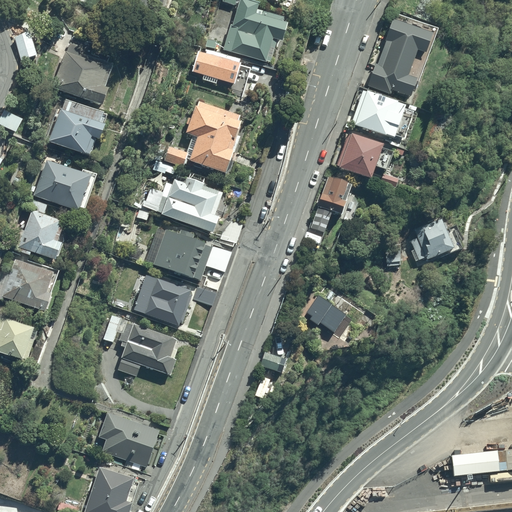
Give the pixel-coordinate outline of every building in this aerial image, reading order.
[(259,7),(240,2),(233,28),(231,28),(223,53),(271,66),(277,43),(283,44),(288,27),(283,26),(284,21),(257,13),(259,7)] [(433,38),(393,22),(385,44),(386,45),(377,67),(375,67),(367,88),(391,97),(392,93),(411,101),(418,83),(408,79),(418,54),(426,57),(433,38)] [(33,35),(14,41),(22,68),(40,62),(33,35)] [(85,51),(70,45),(51,92),(102,113),(109,97),(105,95),(115,70),(83,57),(85,51)] [(207,53),(205,58),(198,56),(192,75),(203,79),(202,83),(216,87),(217,83),(235,89),(241,69),(238,69),(240,63),(207,53)] [(414,116),(404,112),(405,109),(367,95),(366,96),(363,95),(351,126),(355,128),(354,130),(393,144),(394,140),(404,144),(414,116)] [(106,120),(64,103),(48,146),(89,162),(95,146),(99,147),(105,132),(102,131),(106,120)] [(186,126),(189,127),(186,137),(192,139),(186,155),(163,148),(158,163),(182,171),(185,161),(190,163),(189,165),(225,177),(242,126),(237,124),(239,118),(199,105),(197,110),(195,110),(191,121),(188,120),(186,126)] [(0,129),(15,138),(23,126),(4,114),(0,120),(0,129)] [(393,157),(383,152),(384,150),(347,137),(336,168),(340,170),(338,173),(372,185),(376,171),(385,175),(393,157)] [(97,179),(82,174),(81,177),(46,163),(33,199),(80,217),(81,213),(84,214),(97,179)] [(176,171),(155,163),(152,172),(165,176),(165,174),(174,177),(176,171)] [(400,182),(384,176),(379,185),(395,192),(400,182)] [(174,182),(172,188),(166,185),(155,213),(162,216),(161,218),(213,237),(219,221),(211,218),(219,195),(204,189),(206,184),(189,178),(188,181),(177,177),(175,183),(174,182)] [(354,189),(328,180),(317,212),(343,220),(354,189)] [(12,229),(5,248),(30,258),(31,256),(56,266),(67,238),(61,235),(64,227),(32,214),(24,233),(12,229)] [(455,255),(443,222),(413,231),(417,242),(410,245),(418,264),(455,255)] [(179,239),(158,231),(145,264),(154,266),(153,268),(193,285),(194,282),(200,284),(211,252),(191,245),(194,239),(181,234),(179,239)] [(0,272),(0,271),(0,301),(13,307),(14,304),(45,317),(52,301),(45,298),(54,279),(16,263),(10,276),(0,272)] [(136,302),(138,303),(135,314),(179,330),(180,326),(182,327),(193,299),(189,298),(190,295),(147,278),(145,282),(144,282),(142,288),(144,289),(142,292),(140,292),(136,302)] [(321,309),(311,321),(322,329),(323,328),(345,343),(352,333),(354,335),(357,331),(355,329),(365,314),(351,305),(352,303),(339,294),(337,296),(325,287),(317,299),(321,301),(317,306),(321,309)] [(113,342),(115,342),(117,335),(121,337),(119,344),(122,345),(120,349),(125,351),(118,373),(137,380),(141,369),(171,379),(177,362),(174,362),(177,353),(174,352),(176,344),(121,325),(122,320),(112,317),(103,342),(112,345),(113,342)] [(0,320),(0,356),(23,365),(24,363),(28,364),(35,345),(30,343),(34,334),(0,320)] [(265,354),(261,368),(282,376),(287,363),(265,354)] [(270,384),(262,379),(255,397),(263,402),(270,384)] [(106,443),(102,454),(147,471),(160,434),(107,415),(99,440),(106,443)] [(501,450),(449,454),(451,474),(502,469),(501,450)] [(130,511),(139,485),(100,470),(85,511),(130,511)]
